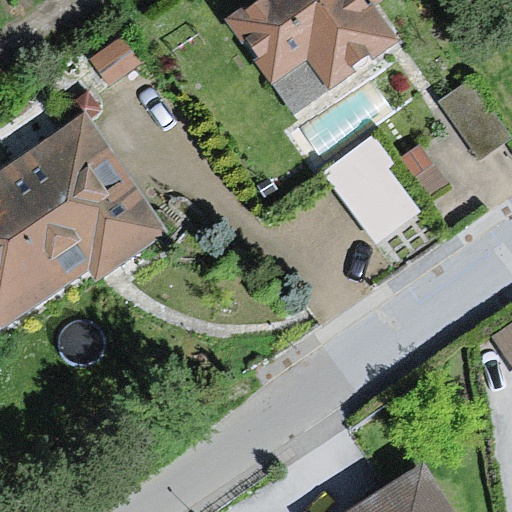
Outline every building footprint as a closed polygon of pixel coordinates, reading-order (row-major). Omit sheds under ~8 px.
[(355,0),(275,0),(225,31),(282,118),(393,49),(355,0)] [(82,124),(0,178),(0,336),(161,236),(82,124)] [(329,163),(380,237),(428,204),(376,130),(329,163)] [(511,313),(494,326),(511,351),(511,313)] [(446,511),(423,475),(363,511),(446,511)]
